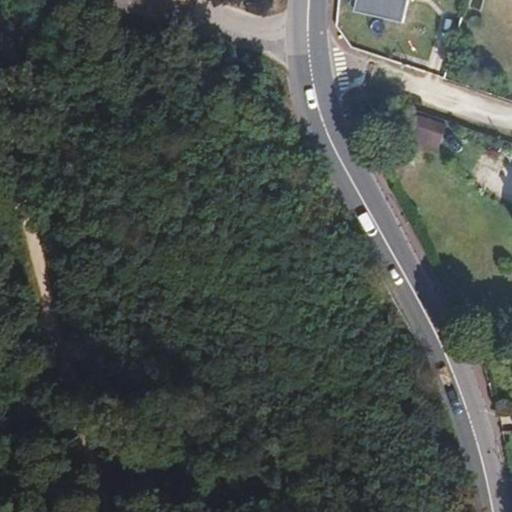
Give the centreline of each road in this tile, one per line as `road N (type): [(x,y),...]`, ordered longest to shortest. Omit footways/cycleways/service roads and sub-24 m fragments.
road 1 (tertiary): [(488,511),(457,372),(358,191),(320,102),(312,57)]
road 2 (track): [(17,191),(113,511)]
road 3 (residential): [(511,119),(312,57)]
road 4 (track): [(308,43),(155,0)]
